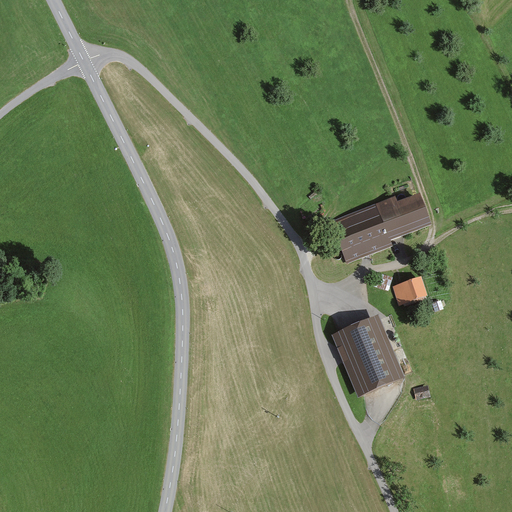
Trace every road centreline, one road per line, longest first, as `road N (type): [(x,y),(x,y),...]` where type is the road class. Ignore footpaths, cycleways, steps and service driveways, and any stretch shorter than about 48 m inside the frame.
road 1 (unclassified): [(394,511),(328,365),(304,258),(286,225),(231,158),(130,60),(100,54),(84,61)]
road 2 (tertiary): [(84,61),(164,226),(179,278),(177,435),(164,511)]
